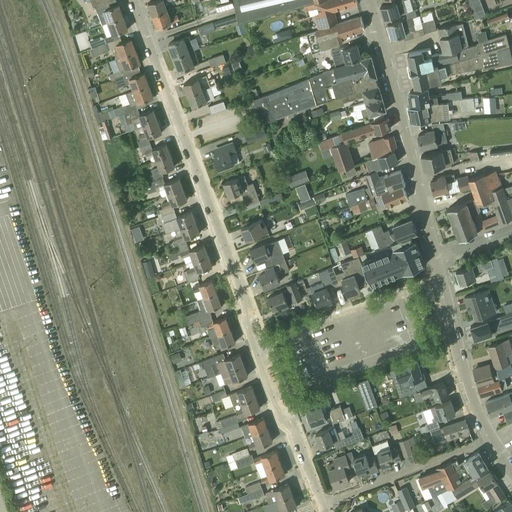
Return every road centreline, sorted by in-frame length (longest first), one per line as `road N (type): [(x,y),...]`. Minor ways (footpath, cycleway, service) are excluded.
road 1 (residential): [(255,349),(250,312),(133,0)]
road 2 (residential): [(435,256),(369,0)]
road 3 (unknown): [(288,337),(314,385),(416,346),(396,297)]
road 4 (residential): [(255,349),(440,280)]
road 5 (residential): [(321,504),(488,441)]
road 6 (residential): [(321,504),(255,349)]
road 7 (residential): [(488,441),(440,280)]
